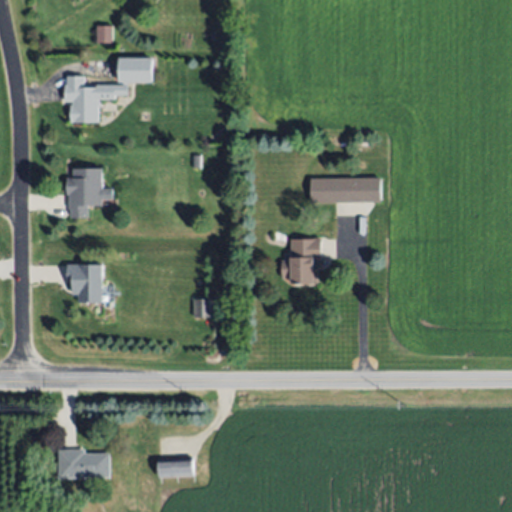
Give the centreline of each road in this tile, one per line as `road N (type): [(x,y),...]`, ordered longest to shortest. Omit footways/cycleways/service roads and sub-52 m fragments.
road 1 (tertiary): [(511,381),(0,383)]
road 2 (residential): [(2,0),(22,118),(24,383)]
